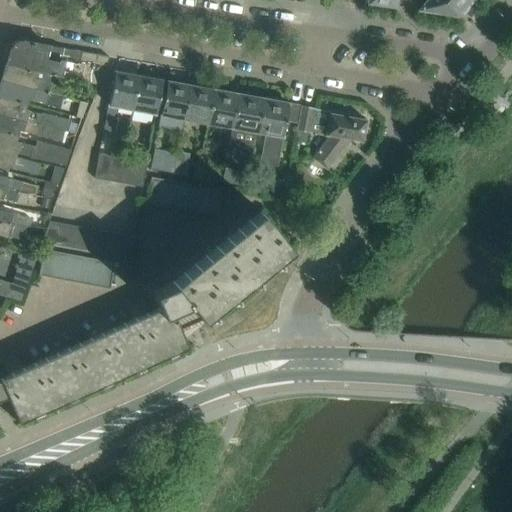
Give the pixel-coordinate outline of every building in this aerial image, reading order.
[(473,4),(467,0),(428,0),(422,9),(460,14),(463,11),(466,13),(473,4)] [(108,56),(76,51),(49,46),(17,40),(12,44),(5,65),(35,72),(51,75),(51,74),(99,84),(108,56)] [(5,65),(1,79),(62,97),(62,96),(65,96),(67,88),(56,85),(54,82),(49,81),(51,75),(35,72),(5,65)] [(130,109),(136,76),(135,76),(134,73),(127,72),(125,74),(114,72),(106,116),(107,116),(107,118),(106,118),(104,130),(115,132),(118,118),(115,117),(117,106),(130,109)] [(162,81),(161,80),(151,79),(149,76),(143,75),(141,77),(136,76),(130,109),(156,114),(162,81)] [(62,97),(1,79),(0,82),(0,96),(26,104),(28,97),(45,102),(44,103),(59,107),(62,97)] [(160,115),(158,125),(181,129),(183,119),(189,86),(179,84),(178,82),(171,81),(169,82),(166,82),(160,115)] [(205,123),(211,90),(210,90),(209,87),(202,86),(200,88),(189,86),(183,119),(205,123)] [(230,127),(236,94),(226,92),(224,90),(218,89),(216,91),(211,90),(205,123),(230,127)] [(231,127),(228,144),(252,148),(255,131),(261,98),(260,98),(259,96),(251,95),(249,97),(236,94),(230,127),(231,127)] [(25,108),(26,104),(0,96),(0,114),(37,125),(65,132),(70,120),(25,108)] [(295,122),(298,105),(261,98),(255,131),(265,133),(257,174),(274,177),(285,121),(295,122)] [(81,119),(86,104),(79,102),(75,117),(81,119)] [(330,111),(325,110),(298,105),(295,122),(298,123),(295,140),(308,142),(309,130),(325,133),(325,134),(329,135),(312,158),(326,169),(349,139),(362,141),(366,120),(330,113),(330,111)] [(37,125),(0,114),(0,131),(17,136),(19,129),(62,141),(65,132),(37,125)] [(15,140),(17,136),(0,131),(0,149),(15,154),(16,152),(65,164),(70,149),(36,140),(35,145),(15,140)] [(15,154),(0,149),(0,171),(5,173),(6,171),(8,165),(37,173),(40,162),(15,155),(15,154)] [(190,153),(177,150),(176,155),(173,172),(186,174),(190,153)] [(176,155),(153,151),(151,163),(150,168),(173,172),(176,155)] [(110,154),(98,152),(94,178),(106,180),(110,154)] [(111,155),(107,180),(119,182),(123,157),(111,155)] [(123,157),(119,182),(131,184),(135,159),(123,157)] [(135,159),(131,184),(143,186),(145,175),(147,161),(135,159)] [(54,165),(54,166),(50,181),(58,183),(63,168),(54,165)] [(213,170),(211,179),(222,181),(223,171),(213,170)] [(12,178),(11,174),(10,172),(6,171),(5,173),(0,171),(0,187),(17,193),(28,195),(28,193),(35,194),(37,185),(21,182),(22,180),(12,178)] [(158,204),(163,178),(151,176),(146,202),(158,204)] [(169,206),(174,180),(163,178),(158,204),(169,206)] [(181,208),(186,182),(174,180),(169,206),(181,208)] [(193,210),(197,184),(186,182),(181,208),(193,210)] [(205,213),(209,186),(197,184),(193,210),(205,213)] [(218,215),(222,189),(209,186),(205,213),(218,215)] [(17,193),(0,187),(0,197),(25,204),(28,195),(17,193)] [(42,197),(40,206),(47,208),(50,199),(42,197)] [(0,209),(0,223),(7,225),(25,228),(26,225),(35,226),(36,220),(12,212),(0,209)] [(171,282),(158,288),(165,301),(179,329),(201,320),(290,248),(260,210),(171,282)] [(53,243),(57,221),(49,220),(42,241),(53,243)] [(64,245),(68,223),(57,221),(53,243),(64,245)] [(0,223),(0,234),(5,236),(6,235),(23,239),(25,228),(7,225),(0,223)] [(75,247),(79,225),(68,223),(64,245),(75,247)] [(86,249),(90,227),(79,225),(75,247),(86,249)] [(97,251),(101,229),(90,227),(86,249),(97,251)] [(108,253),(111,231),(101,229),(97,251),(108,253)] [(118,255),(122,233),(111,231),(108,253),(118,255)] [(134,235),(122,233),(118,255),(129,257),(134,235)] [(49,277),(54,250),(43,248),(38,274),(49,277)] [(61,279),(66,252),(54,250),(49,277),(61,279)] [(73,281),(78,255),(66,252),(61,279),(73,281)] [(84,283),(89,257),(78,255),(73,281),(84,283)] [(95,285),(100,259),(89,257),(84,283),(95,285)] [(114,261),(100,259),(95,285),(109,288),(114,261)] [(22,302),(27,287),(0,278),(0,295),(6,298),(8,298),(22,302)] [(165,301),(158,288),(154,281),(140,287),(150,310),(0,377),(0,399),(6,397),(18,423),(187,347),(179,329),(165,301)]
